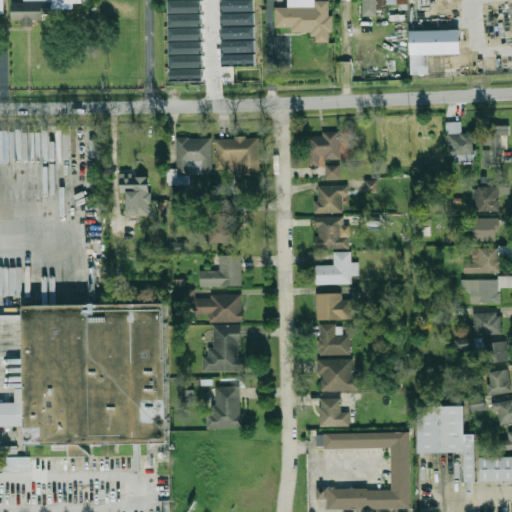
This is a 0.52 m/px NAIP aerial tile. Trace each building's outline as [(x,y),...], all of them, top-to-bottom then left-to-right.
[(83,2),(83,0),(12,0),(12,20),(21,20),(21,25),(33,26),(34,19),(54,19),(54,2),(83,2)] [(275,28),(275,8),(288,7),(287,0),(315,0),(315,2),(329,2),(329,17),(332,16),(333,32),(328,32),(329,42),(317,43),(316,37),(311,37),(310,32),(290,33),(290,28),(275,28)] [(363,16),(363,0),(376,0),(376,16),(363,16)] [(461,55),(429,55),(429,74),(410,74),(410,31),(461,31),(461,55)] [(447,159),(472,158),(471,132),(461,133),(461,121),(446,122),(447,159)] [(509,125),(483,126),(483,164),(500,164),(500,134),(509,134),(509,125)] [(309,166),(324,165),(324,159),(339,159),(338,131),(321,131),(321,135),(308,136),(309,166)] [(211,137),(175,137),(175,168),(167,168),(167,184),(183,183),(183,173),(212,173),(211,137)] [(259,174),(259,137),(215,138),(215,169),(226,168),(226,160),(238,160),(238,175),(259,174)] [(339,164),(325,164),(325,179),(339,178),(339,164)] [(414,166),(414,181),(429,181),(429,166),(414,166)] [(149,174),(119,175),(119,192),(126,192),(126,215),(149,215),(149,174)] [(365,192),(377,192),(377,179),(364,180),(365,192)] [(314,213),(342,212),(342,195),(347,195),(347,185),(317,185),(318,201),(313,201),(314,213)] [(498,186),(470,187),(471,211),(498,210),(498,186)] [(212,241),(234,242),(235,197),(214,196),(212,241)] [(314,248),(349,247),(349,224),(343,225),(343,216),(316,216),(316,236),(313,236),(314,248)] [(497,216),(472,217),(472,241),(497,240),(497,216)] [(170,251),(183,252),(184,242),(171,241),(170,251)] [(499,247),(471,247),(471,262),(463,262),(463,273),(499,272),(499,247)] [(315,283),(352,283),(352,275),(358,275),(358,261),(351,262),(351,251),(333,251),(333,264),(315,264),(315,283)] [(241,285),(241,254),(218,254),(218,269),(199,270),(200,286),(241,285)] [(470,302),(499,302),(499,279),(461,279),(461,288),(469,288),(470,302)] [(209,322),(242,321),(241,294),(193,296),(193,291),(185,291),(186,301),(194,301),(194,314),(209,313),(209,322)] [(316,319),(351,318),(351,298),(342,299),(341,292),(316,293),(316,319)] [(167,442),(25,445),(23,305),(165,303),(167,442)] [(499,311),(473,312),(473,334),(500,333),(499,311)] [(243,371),(243,356),(240,356),(239,324),(212,325),(213,347),(207,347),(207,355),(202,355),(202,371),(243,371)] [(349,354),(349,334),(342,334),(342,324),(318,324),(319,354),(349,354)] [(453,339),(454,350),(472,349),(472,338),(453,339)] [(507,341),(481,341),(482,362),(507,361),(507,341)] [(317,359),(317,373),(321,373),(321,391),(358,390),(358,376),(353,377),(352,358),(317,359)] [(464,383),(471,382),(470,369),(463,370),(464,383)] [(511,392),(508,369),(488,371),(489,384),(486,384),(487,394),(511,392)] [(206,428),(242,428),(241,386),(215,387),(215,404),(211,404),(211,414),(206,414),(206,428)] [(340,397),(319,397),(320,426),(349,426),(349,411),(340,411),(340,397)] [(484,410),(484,398),(470,398),(470,410),(484,410)] [(511,421),(511,399),(490,402),(491,411),(498,410),(499,423),(511,421)] [(415,406),(462,405),(462,440),(472,439),(472,481),(463,481),(462,450),(415,451),(415,406)] [(511,430),(507,431),(508,439),(497,440),(498,449),(511,447),(511,430)] [(325,487),(332,487),(332,489),(389,489),(389,447),(322,448),(322,432),(407,431),(408,507),(325,508),(325,499),(325,487)] [(0,470),(30,470),(29,456),(0,456),(0,470)] [(478,456),(511,456),(511,480),(478,481),(478,456)] [(325,499),(315,499),(315,487),(325,487),(325,499)]
